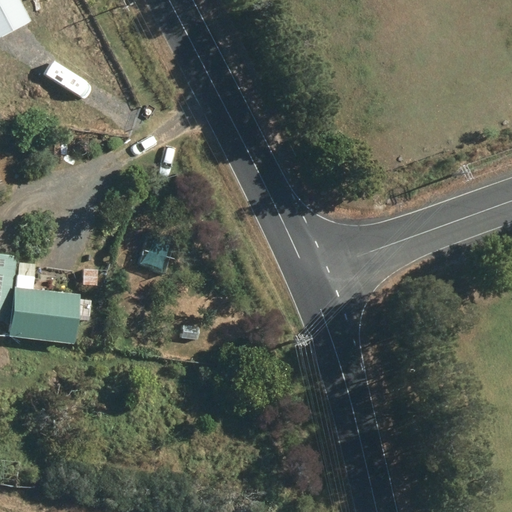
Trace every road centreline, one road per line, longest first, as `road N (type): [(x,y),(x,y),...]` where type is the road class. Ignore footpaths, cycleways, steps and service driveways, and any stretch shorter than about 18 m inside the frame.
road 1 (residential): [(170,0),(310,275)]
road 2 (residential): [(310,275),(387,511)]
road 3 (residential): [(511,204),(310,275)]
